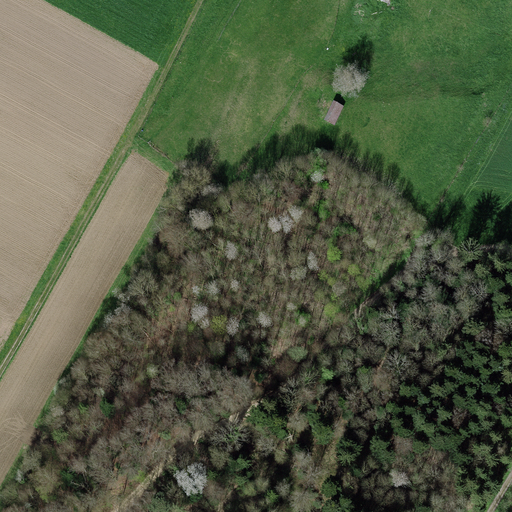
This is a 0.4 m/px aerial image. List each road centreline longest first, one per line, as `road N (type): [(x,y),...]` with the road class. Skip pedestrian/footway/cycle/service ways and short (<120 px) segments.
road 1 (track): [(119,511),(184,446),(279,392),(341,329),(423,266),(511,248)]
road 2 (track): [(0,374),(200,0)]
